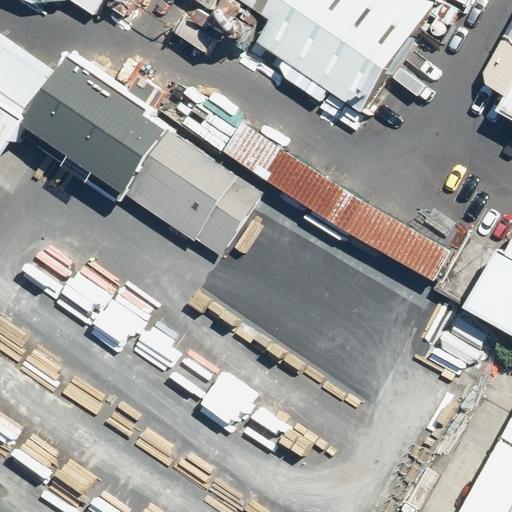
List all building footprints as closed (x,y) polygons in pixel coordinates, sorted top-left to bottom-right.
[(195,0),(373,114),(444,4),(473,19),(483,0),(78,0),(87,6),(90,0),(195,0)] [(0,96),(35,121),(64,78),(0,34),(0,96)] [(35,121),(32,125),(227,255),(269,192),(75,62),(64,78),(35,121)] [(0,172),(32,125),(35,121),(0,96),(0,172)] [(511,330),(511,108),(510,111),(511,112),(511,253),(507,251),(474,309),(511,330)] [(456,251),(252,122),(232,154),(436,283),(456,251)] [(511,511),(511,427),(463,511),(511,511)]
